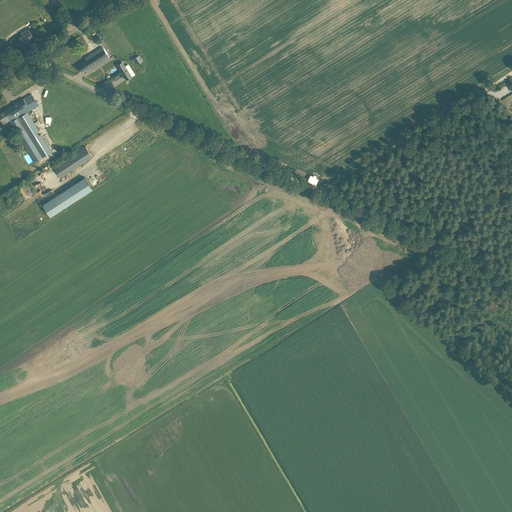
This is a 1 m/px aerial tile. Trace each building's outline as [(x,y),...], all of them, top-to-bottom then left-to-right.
[(21,33),(22,35),(19,37),(23,44),(31,40),(30,39),(31,38),(31,39),(34,37),(29,30),(27,31),(26,30),(21,33)] [(86,60),(77,65),(81,71),(86,68),(89,71),(91,70),(110,57),(103,46),(85,58),(86,60)] [(133,59),(135,63),(142,59),(140,55),(133,59)] [(131,76),(125,66),(120,69),(126,79),(131,76)] [(0,117),(2,121),(8,117),(11,122),(27,112),(31,110),(38,105),(31,93),(0,112),(0,117)] [(13,127),(35,162),(52,151),(27,112),(11,122),(14,127),(13,127)] [(114,127),(101,132),(103,135),(115,129),(114,127)] [(92,156),(85,145),(53,166),(61,177),(92,156)] [(85,177),(76,182),(84,194),(92,188),(85,177)]
